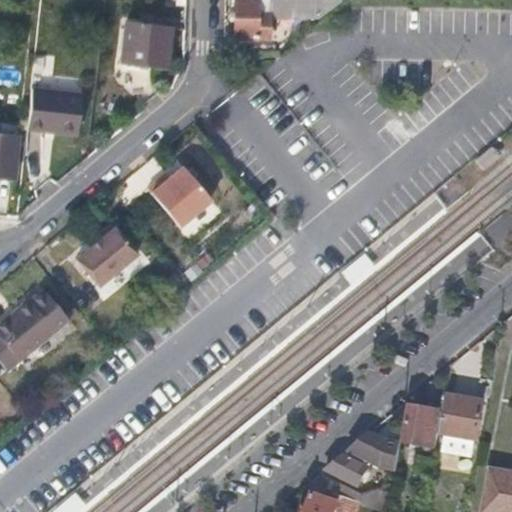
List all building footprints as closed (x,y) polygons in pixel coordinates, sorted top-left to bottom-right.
[(281,0),(236,0),(234,36),(267,36),(269,8),(281,8),(281,0)] [(293,8),(292,0),(281,0),(281,8),(293,8)] [(297,0),(298,9),(327,8),(327,0),(297,0)] [(327,0),(327,8),(337,0),(327,0)] [(126,20),(122,59),(167,64),(170,25),(126,20)] [(81,98),(32,91),(28,131),(76,136),(81,98)] [(18,134),(0,131),(0,175),(14,177),(18,134)] [(185,174),(152,202),(185,237),(217,210),(185,174)] [(483,250),(497,234),(485,224),(472,241),(483,250)] [(113,225),(101,236),(89,246),(77,256),(99,283),(136,251),(113,225)] [(89,246),(101,236),(97,232),(86,242),(89,246)] [(28,295),(0,319),(0,361),(7,369),(68,316),(43,287),(31,298),(28,295)] [(482,400),(445,394),(439,431),(444,432),(476,436),(482,400)] [(437,447),(439,434),(436,433),(438,409),(411,406),(405,443),(437,447)] [(396,466),(401,438),(387,435),(373,429),(346,452),(368,466),(368,462),(396,466)] [(473,454),(476,436),(444,432),(442,449),(473,454)] [(368,466),(346,452),(328,468),(359,484),(368,466)] [(511,511),(511,472),(491,469),(482,511),(511,511)] [(328,475),(323,472),(322,473),(309,484),(320,488),(319,494),(314,493),(307,511),(356,511),(358,507),(362,493),(328,475)] [(358,507),(390,510),(393,490),(377,487),(362,493),(358,507)]
